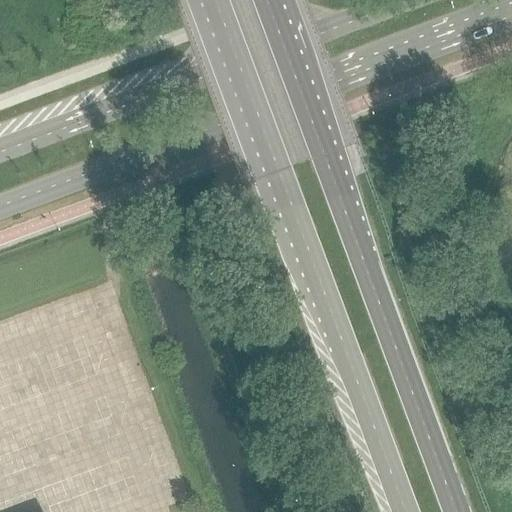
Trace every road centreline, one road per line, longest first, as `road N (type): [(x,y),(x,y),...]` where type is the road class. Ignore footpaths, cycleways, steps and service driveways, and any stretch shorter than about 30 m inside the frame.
road 1 (secondary): [(0,206),(511,16)]
road 2 (primary): [(214,0),(404,511)]
road 3 (primary): [(456,511),(266,0)]
road 4 (secondary): [(409,0),(0,151)]
